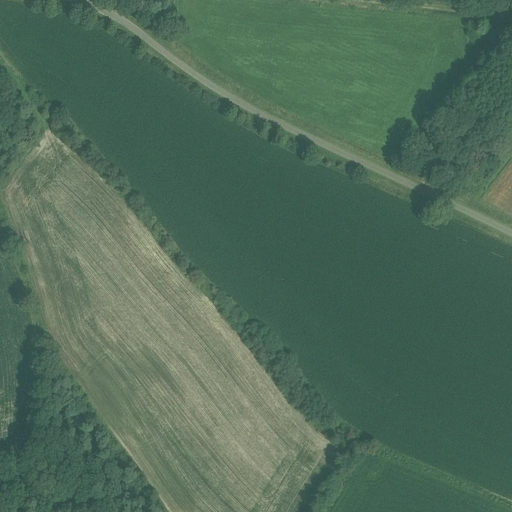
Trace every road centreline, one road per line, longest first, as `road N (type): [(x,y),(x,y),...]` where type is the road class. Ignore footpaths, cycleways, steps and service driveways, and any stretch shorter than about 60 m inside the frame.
road 1 (unclassified): [(511,233),(260,114),(185,70),(126,22),(78,0)]
road 2 (track): [(511,15),(366,0)]
